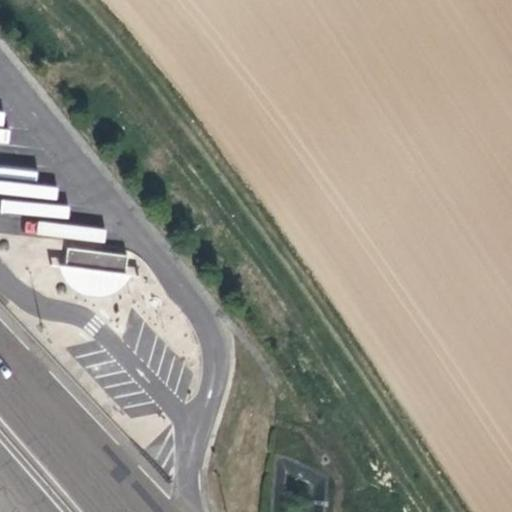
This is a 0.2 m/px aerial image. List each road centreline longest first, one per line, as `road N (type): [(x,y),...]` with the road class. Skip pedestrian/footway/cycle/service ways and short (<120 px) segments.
road 1 (track): [(479,511),(124,0)]
road 2 (motorway): [(114,511),(0,371)]
